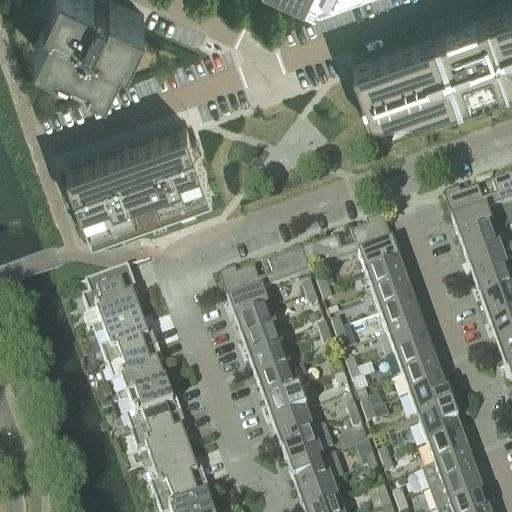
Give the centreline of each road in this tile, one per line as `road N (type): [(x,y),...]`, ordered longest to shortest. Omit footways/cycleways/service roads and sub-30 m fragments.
road 1 (residential): [(272,511),(264,480),(235,457),(173,262),(182,251),(361,186),(393,189)]
road 2 (residential): [(511,506),(482,424),(487,397),(459,374),(393,189)]
road 3 (residential): [(36,146),(262,70)]
road 4 (residential): [(262,70),(449,0)]
road 5 (residential): [(393,189),(425,157),(511,127)]
road 6 (residential): [(262,70),(248,40),(156,0)]
